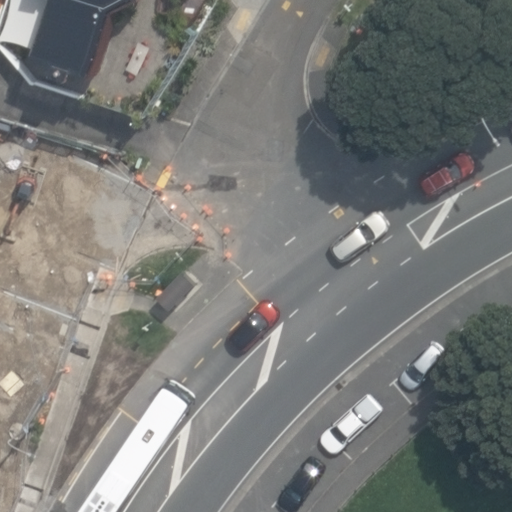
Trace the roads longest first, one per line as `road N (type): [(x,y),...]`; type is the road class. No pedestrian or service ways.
road 1 (residential): [(298,0),(214,141),(215,177),(355,291)]
road 2 (secondary): [(355,291),(216,430),(165,511)]
road 3 (secondary): [(511,200),(355,291)]
